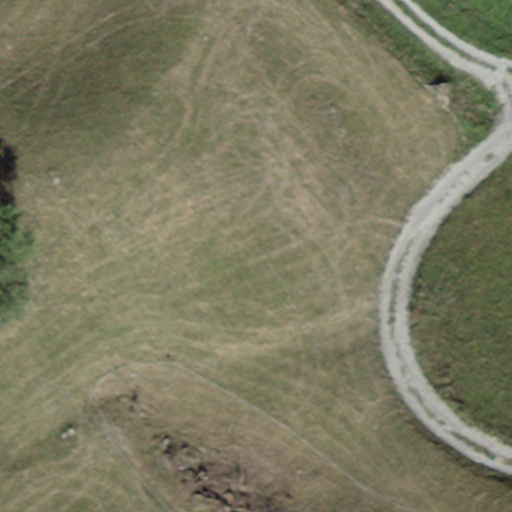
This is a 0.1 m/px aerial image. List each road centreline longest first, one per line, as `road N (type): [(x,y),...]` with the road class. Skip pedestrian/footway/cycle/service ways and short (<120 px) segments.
road 1 (track): [(511,134),(435,207),(396,314),(422,393),(511,455)]
road 2 (track): [(511,79),(494,80),(397,0)]
